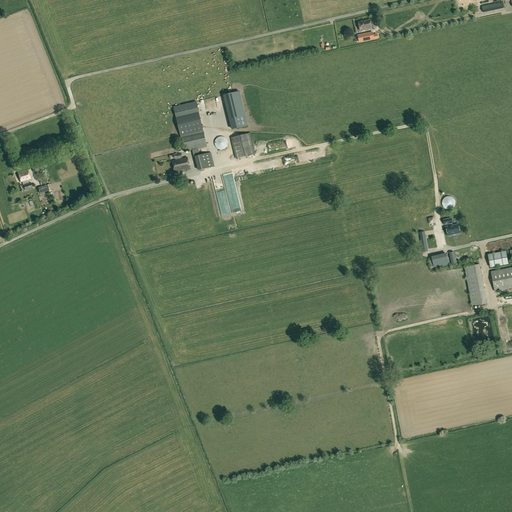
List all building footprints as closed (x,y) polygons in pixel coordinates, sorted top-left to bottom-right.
[(502,2),(487,5),(482,6),(483,13),(503,8),(502,2)] [(372,28),(370,20),(359,23),(360,31),(372,28)] [(367,41),(374,40),(373,32),(366,34),(367,41)] [(180,135),(202,130),(196,102),(173,108),(180,135)] [(245,116),(230,119),(233,129),(247,126),(245,116)] [(180,135),(184,152),(192,150),(194,157),(195,156),(199,155),(197,149),(207,147),(202,130),(180,135)] [(231,138),(236,158),(254,154),(249,133),(231,138)] [(225,138),(224,137),(223,137),(222,137),(221,137),(220,137),(218,137),(217,138),(216,139),(215,140),(215,141),(215,142),(215,144),(215,145),(216,147),(217,148),(218,149),(220,149),(221,149),(223,149),(224,149),(225,148),(226,147),(227,146),(227,144),(228,144),(228,142),(227,142),(227,140),(226,139),(225,138)] [(195,156),(199,170),(214,167),(210,152),(199,155),(195,156)] [(190,168),(187,157),(178,160),(178,158),(176,159),(176,160),(172,161),(175,172),(177,171),(178,173),(182,172),(184,172),(184,170),(190,168)] [(33,172),(39,170),(36,162),(30,164),(33,172)] [(18,173),(19,176),(21,182),(22,181),(23,185),(25,191),(32,188),(31,183),(29,183),(27,180),(30,179),(29,176),(27,170),(18,173)] [(38,188),(39,193),(48,191),(46,185),(38,188)] [(443,207),(445,209),(447,209),(449,210),(452,209),(454,207),(455,205),(455,202),(454,199),(452,197),(449,196),(447,196),(445,197),(443,199),(442,201),(442,203),(442,205),(443,207)] [(446,227),(448,236),(460,233),(458,224),(446,227)] [(428,251),(425,233),(420,234),(423,252),(428,251)] [(458,235),(442,238),(442,241),(452,240),(453,244),(459,244),(458,235)] [(505,251),(487,255),(490,269),(508,265),(505,251)] [(431,257),(434,268),(449,265),(446,253),(431,257)] [(511,267),(491,271),(495,291),(511,288),(511,261),(511,267)] [(480,264),(464,267),(472,307),(487,304),(480,264)] [(511,343),(502,344),(502,353),(511,353),(511,343)]
